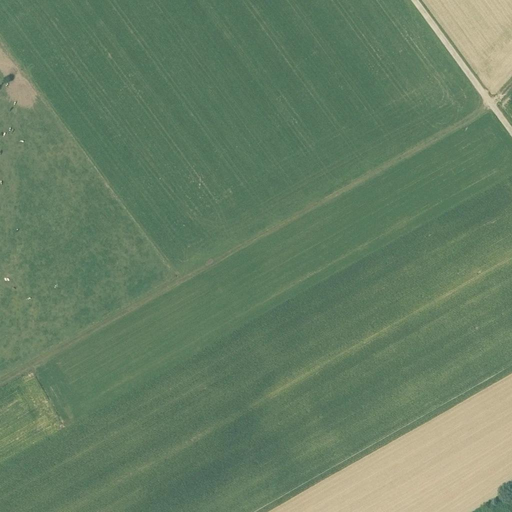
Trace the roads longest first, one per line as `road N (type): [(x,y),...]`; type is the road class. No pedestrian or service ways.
road 1 (track): [(0,384),(492,106)]
road 2 (unclassified): [(511,132),(414,0)]
